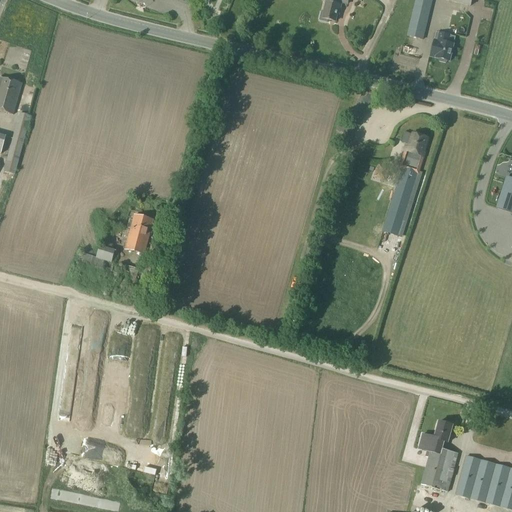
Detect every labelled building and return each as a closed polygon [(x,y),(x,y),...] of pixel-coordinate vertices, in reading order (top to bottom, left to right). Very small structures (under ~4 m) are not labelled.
[(326,3),(323,21),(335,24),(337,16),(339,17),(341,4),(347,6),(348,0),(328,0),(327,4),(326,3)] [(413,0),(405,37),(420,41),(430,0),(413,0)] [(456,31),(455,37),(464,39),(464,37),(465,36),(466,32),(466,31),(470,13),(461,11),(458,23),(450,22),(448,29),(456,31)] [(430,58),(438,60),(439,63),(445,64),(447,62),(449,62),(455,38),(435,33),(430,58)] [(404,48),(402,55),(413,57),(415,50),(404,48)] [(24,63),(26,54),(4,49),(2,57),(24,63)] [(413,71),(415,58),(389,54),(387,66),(413,71)] [(0,112),(13,116),(22,86),(0,79),(0,112)] [(20,116),(4,174),(14,177),(31,119),(29,119),(30,117),(19,114),(18,116),(20,116)] [(331,130),(346,134),(348,126),(333,121),(331,130)] [(402,168),(383,233),(402,239),(422,174),(417,173),(423,154),(422,153),(426,140),(410,135),(405,149),(403,149),(397,167),(402,168)] [(378,165),(373,178),(385,182),(390,169),(378,165)] [(485,195),(483,185),(476,186),(478,194),(482,193),(482,196),(485,195)] [(491,198),(493,209),(501,207),(499,197),(491,198)] [(511,199),(503,198),(502,205),(511,207),(511,199)] [(496,231),(508,235),(511,222),(511,216),(502,213),(496,231)] [(135,217),(125,252),(144,257),(153,223),(135,217)] [(80,254),(76,269),(116,281),(120,266),(112,263),(115,253),(100,249),(96,259),(80,254)] [(500,260),(497,269),(505,271),(508,262),(500,260)] [(123,266),(115,296),(131,300),(139,270),(123,266)] [(173,355),(163,403),(172,405),(182,357),(173,355)] [(420,437),(416,452),(424,454),(423,459),(426,460),(419,488),(445,495),(456,456),(441,452),(443,445),(445,445),(450,428),(436,424),(432,440),(420,437)] [(511,470),(464,458),(454,497),(511,511),(511,470)] [(407,470),(408,463),(401,461),(399,468),(405,469),(407,470)]
